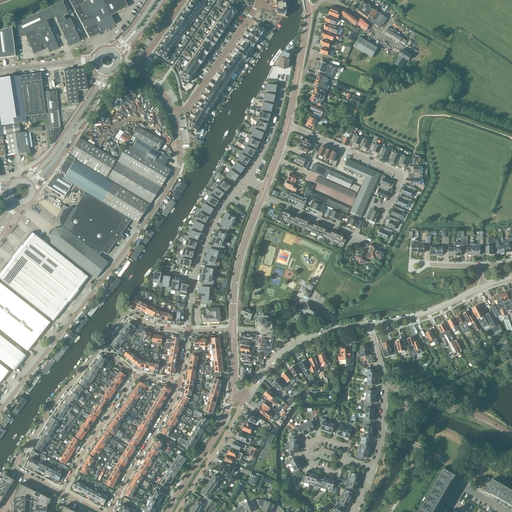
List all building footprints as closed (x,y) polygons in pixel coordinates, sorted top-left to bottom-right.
[(100,33),(82,0),(68,0),(89,38),(100,33)] [(110,16),(101,0),(82,0),(100,33),(115,25),(110,16)] [(124,0),(101,0),(110,16),(128,7),(124,0)] [(204,5),(196,0),(193,0),(192,3),(201,9),(204,5)] [(380,15),(378,13),(371,8),(369,6),(361,1),(354,10),(364,17),(380,28),(381,26),(381,27),(382,26),(387,19),(380,15)] [(80,41),(62,2),(17,23),(19,37),(25,36),(34,54),(47,48),(49,53),(59,48),(46,21),(55,17),(69,46),(80,41)] [(201,9),(192,3),(189,7),(198,14),(201,9)] [(238,11),(228,4),(225,9),(235,16),(238,11)] [(198,14),(189,7),(186,12),(195,18),(198,14)] [(331,9),(330,9),(330,12),(329,12),(328,13),(328,14),(328,15),(338,19),(341,12),(339,11),(340,10),(332,7),(331,9)] [(232,20),(235,16),(225,9),(222,13),(232,20)] [(345,10),(341,14),(353,24),(359,27),(360,26),(365,31),(369,26),(361,19),(358,22),(345,10)] [(195,18),(186,12),(183,16),(193,22),(195,18)] [(232,20),(222,13),(219,18),(229,25),(232,20)] [(190,26),(193,22),(183,16),(180,20),(190,26)] [(338,20),(328,16),(327,19),(326,19),(325,20),(326,21),(325,22),(333,25),(334,22),(336,23),(338,20)] [(225,29),(229,25),(219,18),(216,22),(225,29)] [(187,30),(190,26),(180,20),(177,24),(187,30)] [(225,29),(216,22),(213,27),(222,34),(223,33),(224,32),(224,31),(225,29)] [(184,35),(187,30),(177,24),(175,28),(184,35)] [(324,29),(324,30),(331,33),(332,30),(335,31),(337,27),(334,26),(334,27),(326,24),(325,27),(324,27),(324,28),(324,29)] [(0,30),(0,58),(15,57),(11,26),(0,30)] [(262,39),(266,33),(256,26),(255,27),(255,28),(252,32),(257,35),(262,39)] [(222,34),(213,27),(210,31),(219,38),(221,36),(222,36),(222,35),(222,34)] [(184,35),(175,28),(172,33),(181,39),(184,35)] [(387,30),(384,35),(402,46),(406,41),(387,30)] [(219,38),(210,31),(206,36),(216,42),(217,42),(218,41),(218,40),(219,38)] [(260,42),(262,39),(257,35),(252,32),(251,33),(251,34),(248,38),(252,41),(256,43),(256,44),(258,45),(260,42)] [(324,35),(323,35),(323,36),(323,37),(323,38),(330,40),(331,38),(334,39),(335,37),(338,38),(339,36),(333,33),(332,35),(325,32),(324,35)] [(181,39),(172,33),(169,37),(178,43),(181,39)] [(216,42),(206,36),(203,40),(213,47),(215,45),(216,45),(216,44),(216,43),(216,42)] [(178,43),(169,37),(166,41),(171,44),(175,47),(178,43)] [(359,37),(353,47),(372,58),(378,48),(359,37)] [(252,49),(256,44),(256,43),(252,41),(248,38),(247,39),(246,39),(247,40),(244,44),(252,49)] [(213,47),(203,40),(200,45),(210,52),(213,47)] [(333,43),(323,40),(323,42),(322,43),(321,44),(322,45),(321,45),(329,48),(330,45),(333,46),(333,45),(333,43)] [(171,44),(166,41),(163,45),(172,52),(175,47),(171,44)] [(248,55),(252,49),(244,44),(242,48),(241,48),(240,49),(240,50),(248,55)] [(172,52),(163,45),(160,49),(170,56),(170,55),(172,52)] [(210,52),(200,45),(197,49),(207,56),(210,52)] [(170,56),(160,49),(157,54),(161,57),(167,61),(170,56),(170,55),(170,56)] [(207,56),(197,49),(194,54),(204,61),(207,56)] [(248,55),(240,50),(236,56),(245,63),(250,57),(248,55)] [(400,56),(395,65),(401,68),(406,60),(408,61),(411,56),(402,50),(399,55),(400,56)] [(277,67),(278,67),(273,67),(266,80),(280,81),(286,81),(289,82),(290,75),(291,68),(288,68),(289,60),(287,60),(288,59),(289,59),(291,55),(288,54),(287,54),(287,53),(284,52),(283,56),(283,57),(282,59),(281,58),(277,67)] [(204,61),(194,54),(191,58),(201,65),(204,61)] [(241,69),(245,63),(236,56),(231,61),(241,69)] [(201,65),(191,58),(188,63),(198,69),(201,65)] [(237,74),(241,69),(231,61),(227,67),(235,73),(237,74)] [(332,69),(338,71),(340,67),(332,64),(332,66),(320,62),(317,71),(323,73),(329,76),(332,69)] [(195,74),(198,69),(188,63),(185,67),(195,74)] [(195,74),(185,67),(182,72),(192,78),(195,74)] [(231,79),(235,73),(227,67),(223,73),(231,79)] [(75,70),(75,69),(75,70),(64,71),(68,105),(78,104),(77,91),(87,89),(85,68),(75,70)] [(362,73),(349,68),(348,72),(357,75),(356,78),(360,80),(362,73)] [(189,83),(192,78),(182,72),(179,76),(184,79),(182,82),(186,85),(188,82),(189,83)] [(22,86),(27,121),(47,119),(41,73),(21,76),(22,86)] [(229,86),(233,80),(231,79),(223,73),(219,80),(227,85),(229,86)] [(21,87),(19,76),(0,78),(0,117),(1,126),(27,122),(27,121),(22,86),(21,87)] [(223,91),(227,85),(219,80),(215,86),(223,91)] [(323,86),(324,83),(317,80),(315,85),(325,89),(326,87),(323,86)] [(267,82),(266,91),(273,92),(276,93),(277,86),(274,86),(275,82),(267,82)] [(219,97),(223,91),(215,86),(211,92),(219,97)] [(314,93),(326,98),(327,95),(328,96),(332,98),(333,96),(316,88),(314,92),(314,93)] [(47,129),(49,145),(50,145),(52,145),(61,131),(57,96),(54,96),(54,91),(46,92),(44,92),(45,92),(48,129),(47,129)] [(265,96),(264,100),(271,102),(274,103),(275,96),(273,95),(273,92),(266,91),(262,91),(261,94),(265,96)] [(217,104),(221,98),(219,97),(211,92),(207,98),(217,104)] [(324,101),(326,98),(314,93),(312,98),(322,102),(323,100),(324,101)] [(321,105),(322,102),(312,98),(311,97),(310,98),(309,99),(310,100),(310,101),(310,102),(317,105),(317,106),(325,110),(326,108),(325,107),(322,105),(321,105)] [(213,110),(217,104),(207,98),(203,104),(213,110)] [(263,105),(262,109),(269,111),(271,112),(273,106),(271,105),(271,102),(264,100),(260,100),(259,103),(263,105)] [(209,116),(213,110),(203,104),(199,110),(207,115),(209,116)] [(325,114),(326,111),(323,109),(322,110),(312,105),(311,107),(310,108),(310,109),(310,110),(317,114),(322,116),(323,114),(325,114)] [(260,114),(259,118),(266,121),(269,122),(271,115),(268,114),(269,111),(262,109),(258,108),(256,111),(260,114)] [(204,121),(207,115),(199,110),(195,116),(204,121)] [(348,112),(347,111),(346,113),(342,111),(341,112),(340,116),(339,116),(340,117),(349,121),(352,115),(352,114),(350,113),(348,112)] [(309,118),(308,120),(316,124),(317,121),(320,122),(321,120),(311,115),(310,118),(309,118)] [(200,127),(204,121),(195,116),(192,122),(200,127)] [(257,123),(256,127),(255,127),(263,130),(265,131),(267,125),(265,124),(266,121),(259,118),(255,117),(253,120),(257,123)] [(316,124),(308,120),(307,123),(307,124),(306,126),(316,131),(317,129),(314,127),(316,124)] [(199,134),(202,128),(200,127),(192,122),(189,128),(193,130),(199,134)] [(3,127),(6,156),(30,152),(27,132),(20,133),(19,124),(3,127)] [(254,131),(252,136),(259,139),(261,140),(264,134),(261,133),(263,130),(255,127),(256,127),(252,126),(250,128),(254,131)] [(163,142),(138,127),(133,136),(158,151),(163,142)] [(124,132),(119,140),(128,145),(132,137),(124,132)] [(250,140),(248,144),(254,148),(257,149),(260,143),(257,142),(259,139),(252,136),(249,134),(246,137),(250,140)] [(358,148),(359,146),(363,137),(354,134),(350,142),(353,143),(352,146),(358,148)] [(363,137),(359,146),(361,147),(360,149),(366,152),(371,141),(363,137)] [(69,156),(106,178),(116,161),(79,138),(69,156)] [(301,144),(309,147),(311,142),(303,138),(302,141),(301,143),(301,144)] [(245,148),(243,152),(250,156),(252,158),(255,152),(253,150),(254,148),(248,144),(244,142),(242,145),(245,148)] [(377,157),(378,154),(382,146),(373,142),(370,150),(372,151),(371,154),(377,157)] [(301,144),(301,145),(300,145),(300,147),(299,150),(307,153),(309,148),(309,147),(301,144)] [(169,158),(151,148),(146,156),(128,145),(118,161),(160,187),(171,171),(164,167),(169,158)] [(382,146),(378,154),(381,155),(380,158),(385,160),(390,149),(382,146)] [(318,155),(323,157),(326,149),(324,148),(323,148),(321,147),(318,152),(317,155),(318,155)] [(323,157),(329,160),(332,152),(331,152),(331,151),(329,150),(326,149),(323,157)] [(241,156),(238,160),(244,164),(247,166),(250,160),(248,159),(250,156),(243,152),(240,150),(237,153),(241,156)] [(396,165),(397,162),(401,154),(392,150),(389,159),(392,160),(390,162),(396,165)] [(329,160),(334,162),(335,160),(338,154),(335,153),(333,152),(332,152),(329,160)] [(401,154),(397,162),(400,163),(399,166),(405,169),(409,158),(401,154)] [(107,179),(68,156),(56,175),(72,185),(84,192),(131,220),(136,223),(150,204),(107,179)] [(306,160),(297,156),(295,162),(303,166),(302,168),(306,170),(309,165),(305,163),(306,160)] [(235,164),(233,168),(239,172),(241,174),(245,169),(243,167),(244,164),(238,160),(235,158),(232,160),(235,164)] [(364,181),(366,182),(365,184),(363,183),(350,213),(361,218),(380,174),(347,160),(343,168),(365,177),(364,181)] [(150,204),(160,187),(118,161),(107,179),(150,204)] [(233,168),(230,166),(227,168),(230,171),(227,175),(235,182),(239,176),(237,175),(239,172),(233,168)] [(414,173),(413,176),(422,176),(423,167),(411,167),(411,173),(414,173)] [(331,171),(327,179),(350,189),(353,181),(331,171)] [(288,180),(295,183),(296,180),(299,181),(301,177),(291,173),(288,180)] [(72,185),(70,185),(56,175),(55,174),(46,186),(64,197),(72,185)] [(221,182),(218,185),(224,190),(226,192),(230,187),(228,185),(230,183),(222,175),(219,178),(221,182)] [(422,176),(413,176),(413,179),(411,179),(410,185),(422,186),(422,176)] [(383,178),(380,187),(388,190),(389,188),(392,189),(394,183),(383,178)] [(294,184),(288,181),(287,181),(286,181),(284,185),(285,186),(287,187),(286,188),(296,192),(297,189),(293,187),(294,184)] [(188,186),(182,183),(173,198),(179,202),(188,186)] [(215,189),(212,193),(218,198),(220,200),(224,194),(222,193),(224,190),(218,185),(216,183),(212,186),(215,189)] [(311,192),(314,186),(308,184),(305,189),(311,192)] [(402,193),(412,198),(416,190),(408,186),(407,189),(404,188),(402,193)] [(388,190),(380,187),(376,195),(387,200),(389,194),(387,193),(388,190)] [(303,195),(305,196),(305,197),(308,198),(309,197),(311,192),(305,189),(303,195)] [(209,197),(207,201),(206,201),(213,206),(215,207),(219,202),(216,200),(218,198),(212,193),(210,191),(206,194),(209,197)] [(131,220),(84,192),(74,210),(72,209),(70,209),(69,209),(68,210),(67,210),(67,211),(66,212),(66,213),(66,214),(64,218),(63,218),(62,219),(61,220),(61,221),(61,222),(61,223),(62,224),(62,225),(63,226),(64,227),(63,228),(92,251),(92,250),(100,255),(102,252),(106,255),(117,240),(120,243),(124,237),(121,235),(131,220)] [(305,197),(304,199),(293,194),(290,200),(302,205),(302,204),(305,205),(308,198),(305,197)] [(397,204),(408,209),(411,201),(403,197),(402,200),(399,199),(397,204)] [(204,206),(201,210),(208,214),(210,215),(214,210),(211,208),(213,206),(206,201),(207,201),(204,199),(201,202),(204,206)] [(175,203),(171,200),(161,214),(166,218),(175,203)] [(309,208),(323,214),(326,206),(315,201),(315,202),(315,203),(312,202),(309,208)] [(199,214),(197,218),(197,219),(203,222),(206,224),(209,218),(206,216),(208,214),(201,210),(199,208),(195,211),(199,214)] [(391,215),(402,220),(406,211),(397,208),(396,210),(394,209),(391,215)] [(279,218),(291,223),(293,217),(291,215),(292,213),(286,210),(284,213),(282,211),(279,218)] [(328,216),(341,222),(344,214),(333,210),(333,211),(330,210),(328,216)] [(366,221),(375,224),(379,214),(373,211),(372,214),(369,212),(366,221)] [(227,213),(223,219),(232,224),(237,216),(231,212),(229,215),(227,213)] [(291,223),(299,227),(303,217),(297,215),(296,218),(293,217),(291,223)] [(165,219),(160,216),(151,228),(156,231),(165,219)] [(194,223),(192,227),(192,228),(199,231),(202,232),(204,226),(202,225),(203,222),(197,219),(197,218),(194,217),(191,220),(194,223)] [(299,227),(308,231),(311,224),(308,223),(310,220),(303,217),(299,227)] [(346,223),(360,229),(363,222),(352,217),(351,217),(352,217),(351,219),(348,218),(346,223)] [(385,225),(396,230),(400,222),(391,218),(390,221),(387,220),(385,225)] [(222,226),(221,229),(227,232),(232,224),(223,219),(220,225),(222,226)] [(308,231),(317,235),(321,225),(315,222),(314,225),(311,224),(308,231)] [(326,238),(329,231),(326,230),(327,228),(321,225),(317,235),(326,238)] [(190,232),(189,237),(196,240),(198,241),(201,235),(198,234),(199,231),(192,228),(192,227),(189,226),(187,230),(190,232)] [(95,279),(108,263),(92,251),(63,228),(54,229),(49,235),(50,244),(95,279)] [(383,231),(380,230),(378,235),(389,240),(392,232),(384,228),(383,231)] [(155,233),(150,229),(141,242),(146,245),(155,233)] [(227,232),(221,229),(219,232),(217,231),(214,237),(224,241),(226,236),(227,236),(229,236),(230,235),(230,234),(227,232)] [(329,232),(326,238),(335,242),(339,232),(333,230),(331,233),(329,232)] [(335,242),(344,246),(347,239),(344,238),(345,235),(339,232),(335,242)] [(88,277),(77,269),(32,233),(32,234),(31,233),(25,241),(26,242),(23,246),(22,245),(21,247),(20,246),(12,255),(13,256),(12,258),(13,258),(8,264),(7,263),(1,271),(2,272),(0,274),(0,283),(50,323),(51,324),(57,315),(59,316),(65,309),(64,308),(68,303),(69,303),(70,301),(71,302),(79,293),(78,292),(79,290),(78,290),(81,285),(82,286),(88,279),(88,277)] [(187,242),(185,246),(192,249),(195,250),(197,243),(195,243),(196,240),(189,237),(186,235),(183,239),(187,242)] [(503,246),(504,253),(511,252),(509,242),(511,241),(511,240),(511,236),(508,236),(509,241),(503,242),(503,246)] [(214,244),(213,247),(223,251),(225,248),(222,245),(224,241),(214,237),(212,243),(214,244)] [(489,247),(486,247),(486,255),(492,255),(492,244),(495,244),(495,241),(495,238),(489,238),(489,245),(489,247)] [(495,244),(495,248),(497,248),(498,254),(504,253),(503,246),(500,246),(498,241),(495,241),(495,244)] [(144,245),(140,242),(129,258),(132,260),(144,245)] [(364,253),(355,257),(359,266),(368,262),(367,260),(371,258),(375,260),(376,257),(378,258),(382,259),(385,252),(381,250),(379,250),(380,248),(371,244),(370,248),(371,248),(369,253),(367,254),(367,255),(365,255),(364,253)] [(184,251),(182,256),(190,258),(192,259),(194,252),(192,252),(192,249),(185,246),(182,245),(180,249),(184,251)] [(209,249),(207,255),(217,258),(218,254),(223,254),(223,251),(213,247),(212,250),(209,249)] [(182,256),(179,255),(177,259),(181,261),(180,266),(190,268),(192,261),(189,261),(190,258),(182,256)] [(208,262),(207,265),(214,267),(217,258),(207,255),(205,261),(208,262)] [(130,263),(128,261),(117,275),(120,277),(130,263)] [(203,268),(202,274),(212,276),(213,272),(218,271),(218,268),(214,267),(207,265),(206,268),(203,268)] [(162,288),(162,287),(164,277),(161,276),(161,274),(155,272),(153,283),(158,283),(158,288),(162,288)] [(203,281),(203,284),(213,286),(215,277),(212,276),(202,274),(201,281),(203,281)] [(171,292),(171,291),(173,281),(170,280),(170,278),(164,276),(164,277),(162,287),(167,288),(167,292),(171,292)] [(121,281),(116,278),(107,290),(112,293),(121,281)] [(171,291),(176,292),(176,296),(180,296),(180,295),(182,285),(179,284),(179,282),(173,280),(173,281),(171,291)] [(0,330),(27,351),(50,323),(0,283),(0,330)] [(182,284),(182,285),(180,295),(186,296),(188,286),(182,284)] [(200,287),(199,294),(209,295),(210,290),(214,289),(214,286),(213,286),(203,284),(202,288),(200,287)] [(109,294),(106,292),(99,300),(102,302),(109,294)] [(500,295),(503,302),(504,305),(510,303),(506,293),(500,295)] [(209,295),(199,294),(198,300),(201,300),(201,304),(212,304),(213,301),(209,299),(209,295)] [(503,302),(500,295),(495,297),(499,311),(500,311),(502,317),(507,316),(505,309),(504,305),(503,302)] [(136,308),(140,301),(142,297),(139,296),(138,300),(135,299),(132,305),(136,308)] [(148,296),(146,299),(141,310),(145,312),(148,305),(146,304),(148,300),(150,297),(148,296)] [(140,301),(136,308),(141,310),(146,299),(144,298),(142,302),(140,301)] [(148,305),(145,312),(149,314),(155,304),(157,300),(155,299),(152,303),(151,306),(148,305)] [(100,304),(97,301),(86,314),(90,317),(100,304)] [(304,314),(316,321),(323,311),(310,303),(310,304),(307,302),(301,311),(300,309),(298,312),(297,311),(294,316),(301,320),(304,314)] [(493,305),(490,307),(496,318),(495,317),(499,315),(493,305)] [(484,316),(483,315),(482,313),(482,312),(481,310),(480,310),(478,306),(477,306),(475,307),(475,308),(472,309),(473,311),(471,312),(475,319),(476,320),(478,319),(478,320),(480,324),(486,321),(484,316)] [(157,310),(153,317),(158,319),(163,308),(161,307),(159,311),(157,310)] [(202,320),(202,318),(203,318),(203,323),(206,323),(206,324),(209,324),(209,323),(220,323),(220,308),(206,309),(207,314),(203,314),(200,315),(200,318),(200,321),(201,321),(201,320),(202,320)] [(241,314),(247,317),(246,319),(250,320),(253,313),(254,314),(254,313),(243,308),(241,314)] [(175,311),(174,319),(177,320),(177,322),(183,323),(184,314),(178,313),(178,311),(175,311)] [(463,314),(462,314),(467,324),(471,322),(474,328),(476,331),(480,329),(473,316),(471,317),(467,311),(465,313),(465,312),(463,313),(463,314)] [(492,328),(498,325),(491,312),(485,315),(486,317),(492,328)] [(254,315),(251,321),(253,322),(254,319),(257,320),(257,319),(259,320),(261,318),(261,317),(262,315),(256,313),(255,315),(254,315)] [(456,317),(455,318),(459,324),(458,324),(462,332),(469,329),(466,323),(461,315),(459,316),(458,316),(456,317)] [(77,334),(89,320),(85,316),(74,331),(77,334)] [(261,333),(267,333),(272,329),(272,322),(267,317),(261,318),(259,320),(256,322),(256,328),(261,333)] [(454,333),(459,331),(453,319),(451,320),(450,320),(449,321),(448,322),(451,329),(454,333)] [(128,324),(126,326),(132,331),(134,329),(140,334),(141,332),(130,323),(129,325),(128,324)] [(440,334),(441,337),(446,335),(450,342),(453,341),(454,341),(450,333),(449,333),(444,324),(441,325),(439,326),(438,327),(442,333),(440,334)] [(132,331),(126,326),(124,329),(125,329),(124,331),(133,338),(135,336),(131,333),(132,331)] [(261,333),(260,336),(271,338),(272,336),(273,335),(273,329),(272,329),(267,333),(261,333)] [(139,342),(138,345),(140,347),(140,346),(142,343),(144,339),(148,332),(146,331),(145,330),(144,330),(141,335),(140,337),(142,337),(139,342)] [(76,333),(73,331),(64,342),(67,344),(76,333)] [(122,332),(120,334),(126,339),(128,337),(132,340),(133,338),(124,331),(123,332),(122,332)] [(428,338),(427,339),(424,341),(426,345),(429,343),(430,344),(434,342),(436,346),(439,345),(436,338),(435,339),(430,331),(428,331),(428,332),(427,332),(426,333),(428,338)] [(142,343),(140,346),(143,347),(145,344),(144,343),(146,340),(148,341),(151,336),(152,334),(151,334),(151,333),(150,333),(149,333),(148,332),(144,339),(142,343)] [(120,334),(118,336),(119,337),(118,338),(127,346),(129,344),(125,341),(126,339),(120,334)] [(0,360),(13,370),(16,366),(18,368),(23,362),(21,360),(25,356),(0,336),(0,360)] [(167,336),(164,336),(163,341),(172,343),(180,344),(181,339),(179,339),(179,337),(173,336),(172,340),(167,340),(167,336)] [(263,351),(270,353),(273,339),(271,338),(260,336),(257,336),(256,341),(255,346),(256,346),(255,348),(255,349),(262,351),(263,351)] [(410,338),(408,338),(408,339),(407,339),(413,355),(422,352),(417,341),(415,342),(413,337),(410,338)] [(116,339),(114,342),(120,346),(122,344),(126,348),(127,346),(118,338),(117,340),(116,339)] [(396,342),(398,352),(405,350),(404,347),(407,347),(406,343),(403,344),(402,340),(396,342)] [(457,340),(455,342),(460,352),(463,350),(464,350),(461,345),(460,346),(457,340)] [(453,341),(450,342),(448,343),(453,354),(454,354),(458,351),(453,341)] [(114,342),(112,344),(113,344),(111,346),(123,355),(124,353),(118,348),(120,346),(114,342)] [(249,344),(242,342),(241,347),(255,349),(262,351),(263,349),(255,348),(250,347),(251,344),(249,344)] [(381,347),(384,357),(392,355),(391,352),(396,351),(393,343),(390,344),(390,342),(383,343),(383,346),(381,347)] [(68,348),(64,344),(52,359),(57,362),(68,348)] [(360,347),(362,357),(366,356),(366,359),(368,359),(369,363),(373,362),(372,355),(369,355),(368,346),(360,347)] [(129,350),(124,355),(124,356),(124,357),(126,358),(127,358),(128,358),(135,349),(133,348),(131,351),(129,350)] [(135,349),(128,358),(128,359),(129,360),(131,362),(131,361),(136,355),(134,354),(137,350),(135,349)] [(341,353),(341,354),(342,354),(342,360),(346,359),(346,362),(350,362),(349,359),(349,356),(350,356),(350,353),(349,353),(349,350),(345,350),(345,349),(340,349),(341,353)] [(136,355),(131,361),(131,362),(133,363),(135,364),(139,358),(142,355),(140,353),(138,357),(136,355)] [(323,363),(324,366),(327,365),(327,362),(325,354),(318,356),(321,363),(323,363)] [(110,369),(113,365),(102,357),(101,358),(100,357),(98,360),(105,365),(106,363),(110,365),(108,368),(110,369)] [(314,367),(318,366),(315,358),(309,360),(311,367),(309,367),(312,373),(316,371),(314,367)] [(53,361),(50,359),(40,372),(43,374),(53,361)] [(96,364),(96,365),(105,371),(106,370),(103,368),(105,365),(98,360),(96,363),(96,364)] [(302,363),(299,364),(303,372),(303,371),(305,374),(307,373),(306,370),(309,369),(305,361),(304,361),(301,362),(302,363)] [(251,374),(251,369),(252,364),(244,364),(244,368),(241,368),(239,382),(240,383),(245,383),(246,374),(251,374)] [(0,365),(0,382),(8,372),(0,365)] [(105,371),(96,365),(95,365),(94,365),(92,368),(98,373),(100,371),(106,375),(107,374),(105,371)] [(294,377),(296,381),(298,379),(296,375),(299,373),(295,366),(294,366),(292,367),(292,368),(289,369),(294,377)] [(92,368),(90,371),(90,372),(99,379),(100,378),(97,375),(98,373),(92,368)] [(368,375),(368,379),(377,379),(378,373),(372,373),(372,370),(366,370),(365,375),(368,375)] [(115,371),(114,373),(123,380),(124,379),(125,379),(126,377),(126,376),(120,372),(119,374),(115,371)] [(89,373),(88,373),(86,376),(92,381),(94,378),(97,381),(99,379),(90,372),(89,373)] [(288,383),(291,379),(292,380),(290,382),(292,384),(295,382),(287,372),(284,374),(284,373),(282,375),(283,375),(282,376),(288,383)] [(123,380),(114,373),(112,375),(116,377),(115,379),(121,384),(123,382),(122,381),(123,380)] [(43,376),(39,374),(24,393),(28,396),(43,376)] [(84,379),(83,380),(92,387),(94,386),(91,383),(92,381),(86,376),(83,379),(84,379)] [(109,381),(118,387),(119,386),(120,386),(121,384),(115,379),(113,381),(110,379),(109,381)] [(274,383),(273,384),(277,388),(279,390),(281,392),(284,389),(285,390),(284,390),(286,392),(289,389),(282,383),(278,379),(276,382),(275,381),(274,383)] [(365,382),(365,387),(371,388),(371,385),(377,385),(377,379),(368,379),(367,382),(365,382)] [(82,381),(80,384),(86,389),(88,386),(94,391),(96,390),(92,387),(83,380),(83,381),(82,381)] [(110,387),(116,391),(118,389),(117,389),(118,387),(109,381),(107,382),(111,385),(110,387)] [(147,387),(143,384),(141,383),(141,384),(139,383),(137,386),(144,391),(147,392),(148,391),(149,388),(147,387)] [(78,386),(76,389),(82,394),(84,391),(87,394),(89,392),(80,385),(79,386),(78,386)] [(103,388),(113,395),(114,394),(115,394),(116,391),(110,387),(108,389),(105,386),(103,388)] [(144,391),(137,386),(135,390),(144,396),(145,394),(143,393),(144,391)] [(158,386),(157,387),(162,390),(169,394),(171,391),(172,388),(164,387),(163,388),(159,386),(158,386)] [(371,391),(371,388),(365,387),(364,392),(367,393),(367,396),(376,397),(376,391),(371,391)] [(113,395),(103,388),(102,390),(106,392),(105,394),(111,398),(111,399),(113,397),(112,396),(113,395)] [(82,394),(76,389),(73,392),(74,392),(73,393),(86,403),(87,401),(80,396),(82,394)] [(135,390),(132,393),(139,398),(140,396),(143,398),(144,396),(135,390)] [(268,399),(270,401),(274,405),(275,404),(276,405),(278,403),(274,400),(278,396),(274,393),(273,394),(269,391),(268,391),(267,391),(266,392),(266,393),(265,395),(268,398),(268,399)] [(72,394),(70,397),(76,402),(78,399),(85,404),(86,403),(73,393),(73,394),(72,394)] [(132,393),(130,397),(139,403),(140,402),(138,400),(139,398),(132,393)] [(166,398),(157,393),(156,395),(159,396),(157,398),(164,402),(166,398)] [(100,394),(98,395),(108,402),(109,401),(110,401),(111,399),(111,398),(105,394),(103,396),(100,394)] [(100,402),(106,406),(107,404),(107,403),(108,402),(98,395),(97,397),(101,400),(100,402)] [(196,403),(184,396),(182,400),(188,404),(190,402),(195,406),(196,403)] [(363,405),(370,406),(370,403),(376,403),(376,397),(367,396),(366,400),(364,400),(363,405)] [(68,400),(67,401),(76,408),(77,406),(74,404),(76,402),(70,397),(67,400),(68,400)] [(139,403),(130,397),(127,401),(134,405),(135,404),(138,405),(139,403)] [(24,401),(21,398),(11,411),(15,414),(24,401)] [(89,400),(93,403),(97,405),(103,410),(104,408),(105,408),(106,406),(100,402),(98,404),(94,401),(90,398),(89,400)] [(162,406),(152,400),(151,402),(154,404),(153,406),(159,410),(162,406)] [(188,404),(182,400),(179,404),(188,410),(189,408),(187,406),(188,404)] [(66,402),(64,404),(70,410),(72,407),(75,410),(76,408),(67,401),(67,402),(66,402)] [(127,401),(125,404),(134,411),(135,409),(133,407),(134,405),(127,401)] [(94,409),(100,413),(101,414),(102,412),(102,411),(103,410),(97,405),(93,403),(92,405),(96,407),(94,409)] [(263,403),(258,410),(262,414),(270,420),(271,418),(275,421),(278,417),(275,414),(273,416),(268,412),(270,409),(263,403)] [(70,410),(64,404),(61,407),(62,408),(61,409),(70,416),(71,414),(68,412),(70,410)] [(125,404),(122,408),(129,413),(130,411),(133,413),(134,411),(125,404)] [(188,410),(179,404),(177,408),(183,412),(185,410),(187,412),(188,410)] [(366,411),(366,414),(375,415),(375,409),(370,408),(370,406),(363,405),(363,410),(366,411)] [(122,408),(119,412),(129,418),(130,417),(128,415),(129,413),(122,408)] [(157,414),(148,408),(147,410),(149,412),(148,414),(155,418),(157,414)] [(183,412),(177,408),(174,412),(183,418),(185,416),(182,415),(183,412)] [(60,409),(57,412),(64,417),(66,415),(69,417),(70,416),(61,409),(60,410),(60,409)] [(100,413),(94,409),(93,411),(89,409),(88,410),(98,417),(99,416),(101,414),(100,413)] [(56,416),(55,417),(62,423),(64,424),(65,422),(62,420),(64,417),(57,412),(55,415),(56,416)] [(119,412),(117,416),(124,420),(125,418),(128,420),(129,418),(119,412)] [(183,418),(174,412),(172,416),(178,421),(180,418),(182,420),(183,418)] [(85,415),(95,422),(95,421),(96,421),(97,419),(97,418),(91,414),(90,416),(86,414),(85,415)] [(143,416),(140,414),(139,416),(142,418),(144,420),(143,422),(150,426),(152,422),(143,416)] [(362,423),(369,423),(369,420),(375,421),(375,415),(366,414),(365,418),(363,418),(362,423)] [(86,421),(92,426),(94,424),(94,423),(95,422),(85,415),(84,417),(87,419),(86,421)] [(247,421),(255,425),(257,421),(264,425),(266,421),(259,417),(258,419),(250,415),(249,417),(248,417),(247,419),(247,420),(247,421)] [(117,416),(114,419),(124,426),(125,424),(122,422),(124,420),(117,416)] [(178,421),(172,416),(169,421),(178,426),(180,424),(177,423),(178,421)] [(209,421),(203,417),(199,422),(206,426),(208,424),(209,422),(209,421)] [(10,420),(7,418),(0,427),(3,430),(10,420)] [(52,422),(51,423),(61,429),(62,427),(58,425),(60,422),(54,419),(53,418),(51,422),(52,422)] [(320,430),(326,432),(329,423),(326,422),(326,420),(321,418),(319,424),(322,425),(320,430)] [(114,419),(112,423),(119,428),(120,426),(123,428),(124,426),(114,419)] [(309,424),(306,425),(310,434),(316,431),(313,426),(316,424),(313,419),(308,421),(309,424)] [(81,421),(80,423),(89,429),(90,428),(91,428),(92,426),(86,421),(85,423),(81,421)] [(178,426),(169,421),(167,425),(173,429),(175,426),(177,428),(178,426)] [(199,422),(197,427),(203,431),(205,429),(207,427),(206,427),(206,426),(199,422)] [(333,429),(336,429),(338,424),(333,422),(332,424),(329,423),(326,432),(332,434),(333,429)] [(50,424),(48,427),(55,431),(56,429),(60,431),(61,429),(51,423),(50,424)] [(81,429),(87,433),(89,431),(89,429),(80,423),(78,424),(82,427),(81,429)] [(112,423),(109,427),(119,433),(120,431),(117,430),(119,428),(112,423)] [(368,426),(369,423),(362,423),(362,428),(365,429),(364,432),(374,433),(374,427),(368,426)] [(147,430),(138,424),(137,426),(140,428),(138,430),(145,434),(147,430)] [(250,427),(251,425),(247,424),(247,425),(245,425),(244,426),(242,427),(242,429),(242,430),(242,431),(251,434),(252,430),(253,428),(250,427)] [(337,436),(343,438),(346,429),(343,428),(343,425),(338,424),(336,429),(339,430),(337,436)] [(173,429),(167,425),(164,429),(173,434),(175,432),(172,431),(173,429)] [(310,434),(306,425),(303,427),(301,425),(297,427),(300,433),(302,431),(305,436),(310,434)] [(48,427),(46,430),(46,431),(46,432),(56,437),(57,436),(53,434),(55,431),(48,427)] [(109,427),(107,430),(114,435),(115,433),(117,435),(119,433),(109,427)] [(197,427),(194,432),(200,436),(202,434),(204,432),(203,432),(203,431),(197,427)] [(346,429),(343,438),(349,440),(350,434),(353,435),(355,429),(350,427),(349,430),(346,429)] [(76,428),(75,430),(84,437),(85,436),(86,436),(87,433),(81,429),(79,431),(76,428)] [(173,434),(164,429),(162,433),(170,438),(171,435),(172,436),(172,437),(174,439),(173,440),(175,442),(176,440),(178,437),(173,434)] [(84,437),(78,433),(75,430),(73,432),(75,433),(73,435),(76,436),(82,441),(82,440),(83,440),(84,439),(84,438),(84,437)] [(45,433),(43,436),(50,440),(51,437),(55,439),(56,437),(46,432),(45,433)] [(104,434),(103,435),(113,442),(114,440),(111,438),(112,436),(106,432),(105,432),(104,434)] [(143,438),(136,434),(133,432),(132,434),(135,435),(133,438),(140,442),(143,438)] [(200,436),(194,432),(191,437),(198,441),(200,439),(199,438),(200,436)] [(362,436),(361,441),(367,442),(368,438),(374,439),(374,433),(364,432),(364,435),(362,436)] [(245,443),(245,442),(249,444),(251,440),(247,439),(247,436),(240,433),(239,434),(238,434),(238,436),(238,437),(237,439),(241,441),(241,442),(245,443)] [(275,436),(270,434),(266,444),(271,446),(275,436)] [(102,437),(100,439),(101,439),(107,443),(108,441),(112,444),(113,442),(103,435),(102,437)] [(292,441),(291,444),(300,447),(302,441),(296,440),(297,437),(291,435),(289,440),(292,441)] [(43,436),(41,439),(41,440),(51,446),(52,444),(48,442),(50,440),(43,436)] [(193,448),(195,446),(188,442),(179,437),(176,442),(181,445),(182,443),(185,446),(185,447),(192,451),(192,450),(192,451),(194,448),(193,448)] [(198,441),(191,437),(188,442),(195,446),(195,445),(195,446),(197,443),(196,443),(198,441)] [(69,446),(76,450),(77,447),(78,445),(67,439),(66,441),(70,444),(69,446)] [(107,443),(101,439),(100,439),(99,441),(99,442),(98,443),(108,450),(109,448),(106,445),(107,443)] [(131,441),(129,439),(128,441),(137,447),(139,443),(133,439),(131,441)] [(39,441),(38,444),(45,448),(46,446),(50,448),(51,446),(41,440),(40,442),(39,441)] [(137,447),(128,441),(127,443),(129,445),(128,447),(134,451),(137,447)] [(157,441),(155,445),(164,450),(165,448),(162,447),(164,445),(157,441)] [(361,450),(370,453),(372,447),(366,446),(367,442),(361,441),(358,449),(361,450)] [(231,446),(232,447),(232,448),(243,452),(244,450),(245,450),(246,446),(234,442),(233,444),(232,444),(231,446)] [(97,444),(95,446),(96,447),(102,451),(103,449),(107,451),(108,450),(98,443),(97,444)] [(45,448),(38,444),(36,448),(36,449),(42,453),(45,455),(46,453),(43,451),(45,448)] [(300,447),(291,444),(290,447),(287,447),(285,452),(291,454),(292,451),(298,453),(300,447)] [(102,451),(96,447),(95,446),(94,448),(94,449),(93,450),(103,457),(104,455),(100,453),(102,451)] [(73,453),(63,447),(62,449),(66,451),(64,453),(71,457),(73,455),(73,454),(73,453)] [(134,451),(128,447),(126,449),(124,448),(123,450),(132,455),(134,451)] [(159,452),(152,448),(150,453),(159,459),(160,457),(157,455),(159,452)] [(251,458),(255,460),(256,460),(259,451),(253,448),(249,457),(251,458)] [(228,455),(236,458),(238,453),(230,449),(229,452),(229,451),(228,452),(227,453),(227,454),(228,455)] [(91,454),(97,458),(98,456),(102,459),(103,457),(93,450),(92,452),(91,453),(91,454)] [(132,455),(123,450),(122,451),(124,453),(123,455),(129,459),(132,455)] [(361,450),(360,453),(357,453),(356,458),(361,460),(362,457),(368,459),(370,453),(361,450)] [(33,459),(35,455),(38,456),(39,454),(39,453),(35,451),(34,453),(33,454),(31,458),(28,465),(29,466),(28,466),(32,468),(36,461),(33,459)] [(159,459),(150,453),(147,457),(154,461),(155,459),(158,460),(159,459)] [(41,457),(38,462),(36,461),(32,468),(35,470),(36,469),(37,470),(43,458),(44,455),(42,454),(41,457)] [(179,454),(176,459),(183,464),(186,459),(179,454)] [(69,461),(58,455),(57,457),(61,459),(60,461),(66,465),(67,465),(68,463),(68,462),(69,461)] [(121,457),(119,456),(118,458),(127,463),(129,459),(123,455),(121,457)] [(88,459),(87,460),(97,466),(98,464),(94,462),(96,460),(89,456),(89,457),(88,457),(87,458),(88,459)] [(225,461),(233,465),(235,459),(227,456),(226,458),(225,458),(224,460),(224,461),(225,461)] [(154,461),(147,457),(145,461),(154,467),(155,465),(152,463),(154,461)] [(291,464),(293,467),(301,463),(298,457),(293,460),(292,457),(286,460),(288,465),(291,464)] [(127,463),(118,458),(117,460),(119,461),(118,463),(124,467),(127,463)] [(50,462),(47,467),(45,465),(41,473),(44,474),(44,473),(46,474),(49,467),(51,463),(53,460),(51,459),(50,462)] [(176,459),(173,464),(180,469),(183,464),(176,459)] [(53,460),(51,463),(49,467),(46,474),(47,475),(46,475),(50,477),(53,470),(51,468),(53,463),(55,461),(53,460)] [(154,467),(145,461),(142,465),(149,469),(150,467),(153,469),(154,467)] [(116,466),(114,464),(113,466),(122,472),(124,467),(118,463),(116,466)] [(221,466),(220,466),(220,468),(220,469),(227,472),(232,474),(233,472),(234,468),(222,463),(221,466)] [(301,463),(293,467),(294,470),(292,472),(294,476),(300,473),(299,471),(304,468),(301,463)] [(85,464),(84,464),(83,466),(83,467),(83,468),(93,474),(94,472),(90,470),(91,468),(85,464)] [(173,464),(170,469),(177,474),(180,469),(173,464)] [(58,472),(54,479),(56,479),(55,480),(59,481),(61,477),(64,479),(66,474),(63,472),(64,472),(61,470),(62,469),(63,469),(64,466),(62,465),(60,467),(58,472)] [(149,469),(142,465),(140,469),(149,475),(150,473),(147,471),(149,469)] [(56,471),(53,470),(50,477),(53,479),(53,478),(54,479),(60,467),(58,466),(56,471)] [(122,472),(113,466),(112,468),(114,469),(113,472),(119,476),(120,475),(122,472)] [(432,511),(451,479),(453,481),(456,476),(443,468),(418,511),(432,511)] [(149,475),(140,469),(137,473),(144,477),(145,475),(148,477),(149,475)] [(170,469),(167,474),(174,479),(177,474),(170,469)] [(262,476),(246,469),(241,480),(250,484),(250,483),(258,487),(262,476)] [(0,475),(0,478),(11,485),(13,481),(14,481),(9,478),(6,476),(8,473),(5,471),(3,470),(0,475)] [(307,481),(310,482),(313,473),(307,471),(305,477),(303,476),(301,482),(305,483),(307,481)] [(109,473),(108,475),(117,480),(119,476),(113,472),(111,474),(109,473)] [(144,477),(137,473),(135,477),(144,483),(145,481),(142,480),(144,477)] [(319,475),(313,473),(310,482),(313,483),(313,486),(318,487),(320,481),(317,480),(319,475)] [(351,479),(350,482),(359,485),(361,479),(355,478),(356,475),(350,473),(349,478),(351,479)] [(167,474),(163,479),(170,483),(174,479),(167,474)] [(213,478),(212,480),(219,485),(222,480),(219,477),(219,476),(216,474),(215,475),(214,476),(213,477),(213,478)] [(117,480),(108,475),(107,477),(109,478),(108,481),(115,484),(116,483),(117,483),(118,481),(117,481),(117,480)] [(144,483),(135,477),(132,482),(139,486),(140,483),(143,485),(144,483)] [(327,487),(330,478),(324,477),(322,482),(320,481),(318,487),(322,489),(324,486),(327,487)] [(0,484),(8,489),(11,485),(0,478),(0,484)] [(170,483),(163,479),(162,478),(159,483),(167,489),(170,483)] [(330,478),(327,487),(330,488),(330,491),(335,493),(337,487),(334,486),(336,480),(330,478)] [(81,484),(77,491),(80,493),(81,492),(82,492),(85,486),(88,481),(88,480),(87,480),(86,480),(84,483),(82,482),(81,484)] [(210,483),(208,484),(215,489),(217,490),(218,489),(217,488),(219,485),(212,480),(211,480),(211,481),(210,482),(210,483)] [(511,504),(511,491),(492,480),(485,492),(490,495),(491,493),(511,504)] [(139,486),(132,482),(130,486),(139,491),(140,489),(138,488),(139,486)] [(346,485),(345,490),(351,492),(352,489),(357,491),(359,485),(350,482),(349,485),(346,485)] [(0,484),(0,490),(6,494),(7,492),(8,492),(9,490),(8,489),(0,484)] [(22,495),(26,497),(32,501),(34,502),(35,502),(39,504),(46,507),(50,500),(21,485),(20,484),(16,492),(22,495)] [(92,489),(90,488),(86,495),(89,497),(90,496),(91,497),(97,485),(95,484),(92,489)] [(215,489),(208,484),(207,486),(206,488),(205,489),(212,494),(214,492),(216,493),(216,492),(219,494),(220,493),(217,490),(215,489)] [(101,494),(98,492),(95,500),(98,501),(99,501),(100,501),(105,490),(104,489),(101,494)] [(209,499),(211,496),(212,494),(205,489),(204,491),(203,491),(202,493),(202,494),(201,495),(205,497),(209,499)] [(105,490),(100,501),(101,502),(100,503),(104,504),(108,497),(105,496),(107,491),(105,490)] [(340,498),(343,499),(351,503),(354,498),(351,497),(349,495),(351,492),(345,490),(342,494),(340,498)] [(134,494),(128,491),(125,495),(135,500),(136,498),(133,496),(134,494)] [(164,494),(157,491),(154,496),(161,499),(162,499),(163,497),(163,496),(164,494)] [(26,497),(22,495),(16,492),(15,493),(14,496),(13,500),(25,501),(25,498),(26,497)] [(161,499),(154,496),(151,501),(158,505),(159,504),(160,503),(160,502),(161,499)] [(209,499),(205,497),(203,500),(213,505),(215,503),(209,499)] [(196,504),(195,505),(202,510),(205,511),(206,509),(208,506),(207,506),(205,505),(205,504),(202,502),(198,499),(198,501),(197,501),(196,503),(196,504)] [(336,505),(342,508),(343,506),(348,509),(351,503),(343,499),(341,502),(339,501),(336,505)] [(215,506),(213,505),(209,503),(203,500),(202,502),(205,504),(205,505),(207,506),(208,506),(210,507),(212,508),(213,509),(215,506)] [(256,511),(259,511),(259,500),(256,500),(248,503),(251,511),(252,511),(256,511)] [(262,511),(265,511),(267,511),(271,503),(262,500),(259,500),(259,511),(262,511)] [(124,506),(122,504),(118,511),(123,511),(126,507),(129,502),(127,501),(124,506)] [(151,501),(148,506),(156,510),(157,508),(157,507),(158,505),(151,501)] [(46,507),(39,504),(35,502),(35,503),(34,511),(37,511),(47,511),(47,510),(46,509),(46,507)] [(251,511),(248,503),(239,507),(237,509),(240,511),(251,511)] [(278,511),(281,509),(279,507),(271,503),(267,511),(278,511)]
